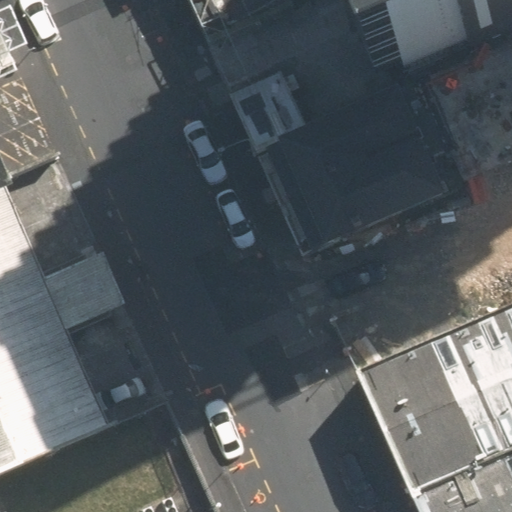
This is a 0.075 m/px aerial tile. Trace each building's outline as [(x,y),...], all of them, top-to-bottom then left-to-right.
[(511,0),(361,0),(402,87),(511,36),(511,0)] [(511,43),(418,84),(462,184),(511,162),(511,43)] [(433,191),(386,90),(270,143),(316,244),(433,191)] [(41,279),(1,188),(0,188),(0,476),(104,433),(61,332),(119,308),(96,256),(41,279)] [(511,318),(359,389),(415,511),(425,511),(511,472),(511,318)] [(511,511),(511,472),(425,511),(511,511)]
